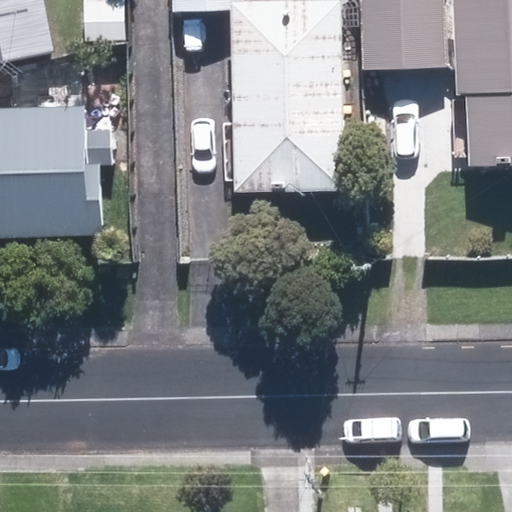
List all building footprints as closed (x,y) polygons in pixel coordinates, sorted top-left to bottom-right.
[(34,0),(0,0),(0,65),(46,56),(34,0)] [(123,0),(76,0),(76,45),(122,47),(123,0)] [(173,0),(174,12),(229,9),(237,192),(340,187),(332,2),(237,6),(236,0),(173,0)] [(434,0),(355,0),(357,69),(435,67),(434,0)] [(511,0),(449,0),(452,91),(457,91),(460,163),(511,161),(511,0)] [(86,121),(0,122),(0,237),(87,236),(86,121)]
